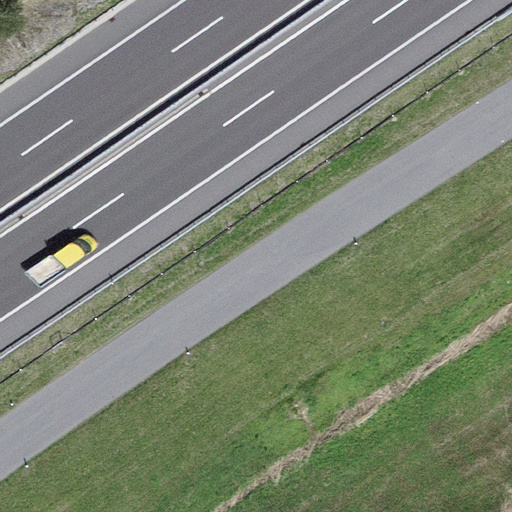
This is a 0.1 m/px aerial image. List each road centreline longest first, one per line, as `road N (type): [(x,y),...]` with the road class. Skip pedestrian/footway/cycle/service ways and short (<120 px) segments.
road 1 (unclassified): [(511,112),(0,448)]
road 2 (motorway): [(0,277),(411,0)]
road 3 (motorway): [(249,0),(0,169)]
